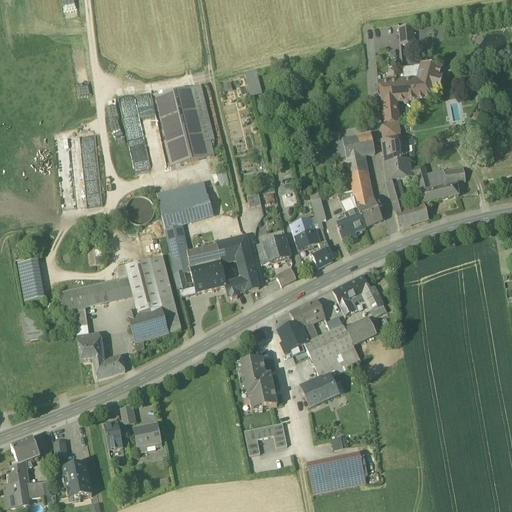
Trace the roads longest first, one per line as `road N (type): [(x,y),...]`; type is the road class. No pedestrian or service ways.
road 1 (secondary): [(0,439),(138,381),(349,268),(432,234),(511,214)]
road 2 (track): [(269,309),(198,0)]
road 3 (track): [(86,0),(111,220)]
